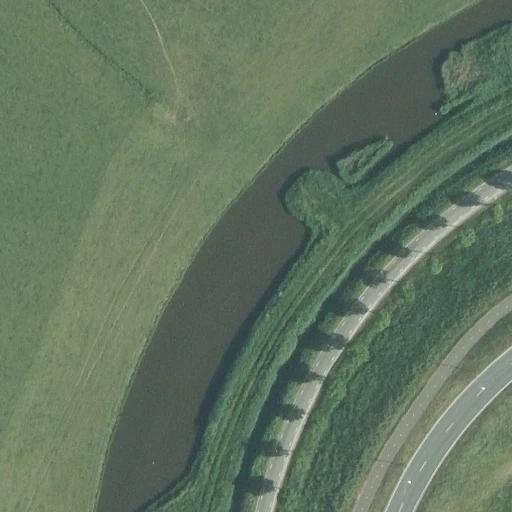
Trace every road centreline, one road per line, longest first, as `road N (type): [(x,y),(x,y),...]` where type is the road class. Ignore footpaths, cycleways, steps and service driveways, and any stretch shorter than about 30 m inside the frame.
road 1 (track): [(511,113),(347,234),(265,356),(207,511)]
road 2 (unclassified): [(263,511),(309,391),(351,323),(411,252),(511,176)]
road 3 (tertiary): [(399,511),(452,423),(511,363)]
